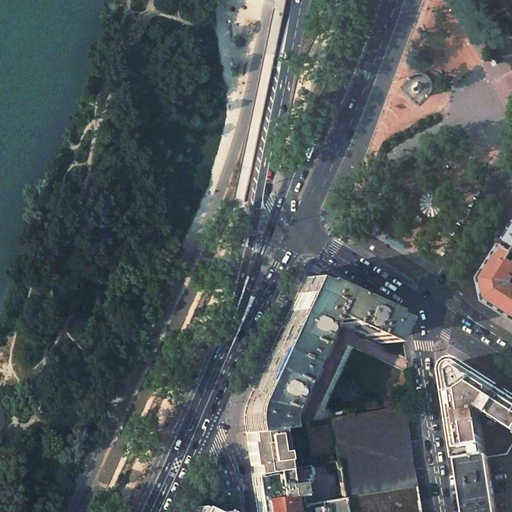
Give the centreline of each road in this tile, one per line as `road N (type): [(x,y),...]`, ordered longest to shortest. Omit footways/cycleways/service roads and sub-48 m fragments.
road 1 (primary): [(291,40),(248,250),(201,408)]
road 2 (primary): [(292,236),(393,0)]
road 3 (primary): [(370,0),(360,41),(278,218)]
road 4 (residential): [(448,511),(423,345),(427,307)]
road 5 (primary): [(278,218),(201,408)]
road 6 (primary): [(201,408),(292,236)]
road 7 (secondary): [(291,40),(266,196),(278,218)]
road 8 (residential): [(427,307),(504,171)]
road 9 (secondary): [(427,307),(292,236)]
